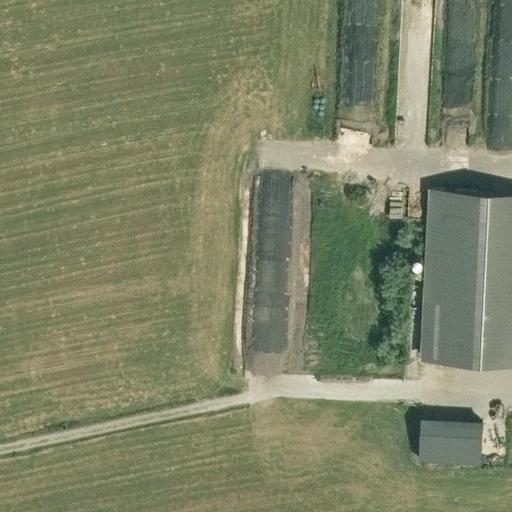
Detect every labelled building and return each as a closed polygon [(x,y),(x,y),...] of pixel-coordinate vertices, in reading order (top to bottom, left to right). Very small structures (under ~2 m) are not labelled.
[(436,37),(436,0),(419,0),(418,37),(436,37)] [(483,0),(463,0),(463,22),(483,22),(483,0)] [(445,63),(445,46),(433,46),(433,38),(415,39),(416,64),(445,63)] [(511,53),(511,39),(498,38),(496,52),(511,53)] [(464,40),(465,65),(481,64),(480,39),(464,40)] [(459,69),(460,114),(475,113),(473,68),(459,69)] [(425,357),(511,361),(511,191),(433,188),(425,357)]
